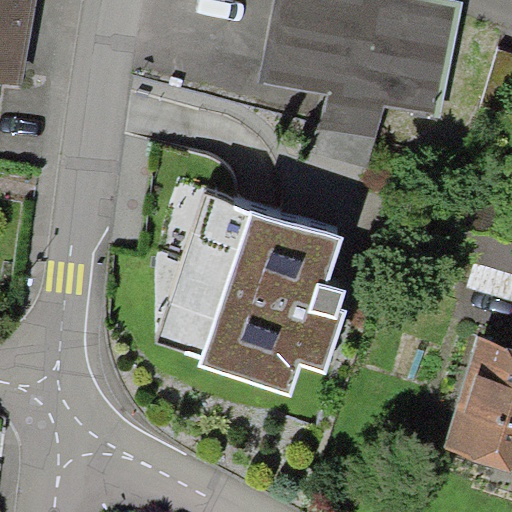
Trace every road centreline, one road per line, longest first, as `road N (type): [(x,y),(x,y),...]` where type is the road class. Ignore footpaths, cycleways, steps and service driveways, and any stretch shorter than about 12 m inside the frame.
road 1 (residential): [(109,0),(56,387)]
road 2 (residential): [(54,419),(228,511)]
